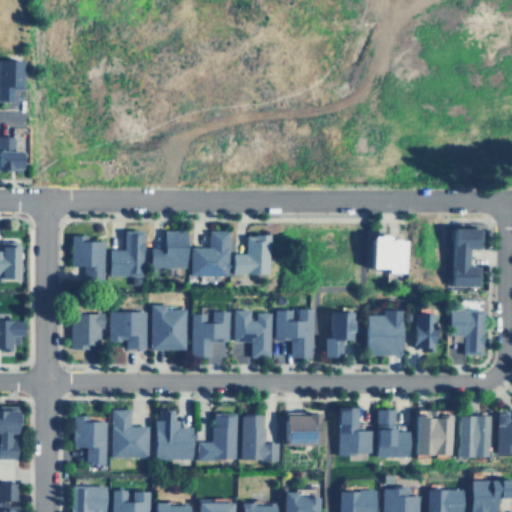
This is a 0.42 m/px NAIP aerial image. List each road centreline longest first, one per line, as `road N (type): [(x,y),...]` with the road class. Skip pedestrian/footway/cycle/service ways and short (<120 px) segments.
road 1 (residential): [(511,200),(0,200)]
road 2 (residential): [(0,380),(472,382),(495,374)]
road 3 (residential): [(42,511),(43,201)]
road 4 (residential): [(495,374),(505,352),(505,201)]
